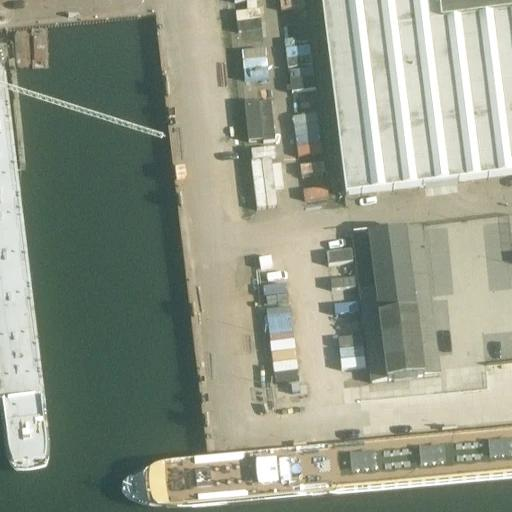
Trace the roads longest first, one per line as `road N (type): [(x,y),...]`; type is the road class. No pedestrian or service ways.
road 1 (unknown): [(311,227),(324,413),(511,388)]
road 2 (unclassified): [(349,222),(511,201)]
